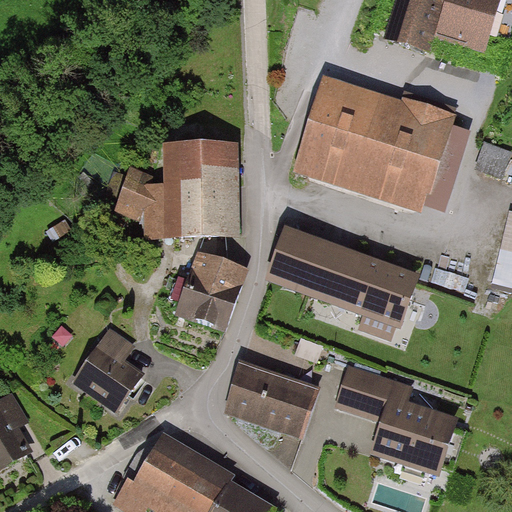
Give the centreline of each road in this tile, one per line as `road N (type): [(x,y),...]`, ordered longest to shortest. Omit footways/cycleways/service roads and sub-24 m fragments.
road 1 (unclassified): [(258,0),(260,265),(206,411),(222,438),(318,511)]
road 2 (unknown): [(264,185),(434,247),(462,276),(464,297)]
road 3 (unknown): [(216,383),(166,362),(147,335),(144,304),(166,267)]
